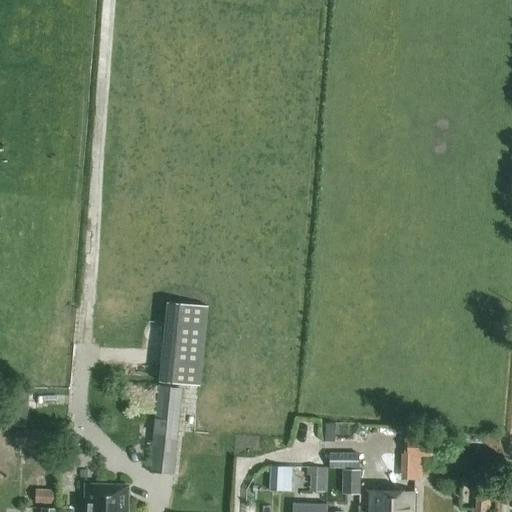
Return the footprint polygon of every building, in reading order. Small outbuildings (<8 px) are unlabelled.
[(159,384),(200,388),(208,308),(167,304),(159,384)] [(158,387),(156,411),(150,473),(173,475),(182,389),(158,387)] [(8,427),(28,427),(29,394),(9,393),(8,427)] [(15,431),(14,447),(51,448),(51,431),(32,430),(32,432),(15,431)] [(400,481),(422,482),(423,458),(430,458),(431,440),(428,440),(429,433),(413,432),(413,439),(404,439),(404,455),(401,455),(400,481)] [(343,472),(358,472),(359,456),(330,455),(329,470),(343,471),(343,472)] [(291,469),(270,468),(269,491),(282,492),(290,493),(291,469)] [(310,493),(326,494),(327,469),(307,469),(306,478),(310,478),(310,493)] [(358,472),(343,472),(342,496),(359,496),(360,472),(358,472)] [(128,511),(130,486),(99,485),(84,485),(83,511),(128,511)] [(53,505),(53,491),(35,490),(34,505),(53,505)] [(415,511),(416,493),(367,492),(366,511),(415,511)] [(491,511),(491,496),(477,496),(476,511),(491,511)]
